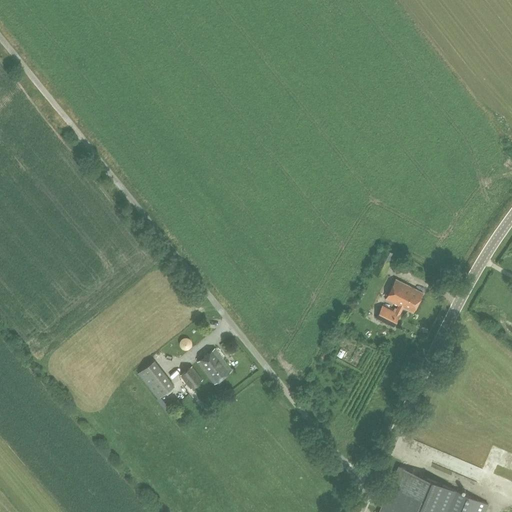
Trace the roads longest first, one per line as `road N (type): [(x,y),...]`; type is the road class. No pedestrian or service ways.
road 1 (unclassified): [(362,484),(0,34)]
road 2 (tertiary): [(362,484),(406,387),(511,214)]
